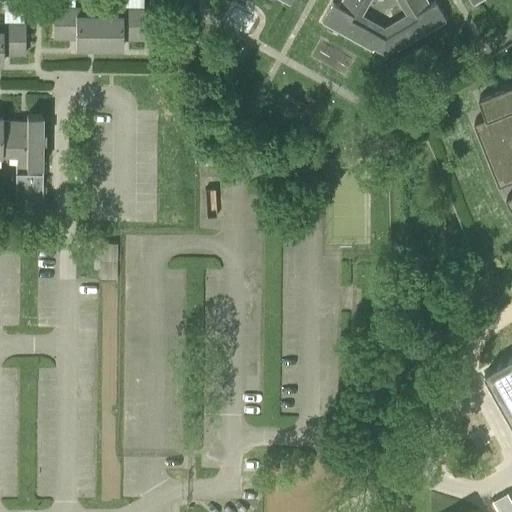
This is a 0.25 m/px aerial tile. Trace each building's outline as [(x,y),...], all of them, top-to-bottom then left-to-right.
[(282,0),(289,4),(291,0),(339,0),(337,4),(332,2),(321,22),(372,50),(373,47),(384,53),(395,47),(396,50),(446,20),(434,0),(430,3),(428,0),(470,0),(473,4),(479,0),(282,0)] [(112,13),(87,13),(87,6),(53,6),(53,37),(76,37),(75,46),(122,47),(122,38),(145,38),(145,7),(112,6),(112,13)] [(0,61),(3,62),(3,53),(25,53),(25,22),(0,21),(0,61)] [(196,80),(215,78),(213,54),(193,56),(196,80)] [(511,82),(480,95),(487,113),(475,118),(501,181),(511,176),(511,191),(507,194),(511,202),(511,82)] [(0,154),(2,154),(2,151),(17,151),(17,167),(42,167),(42,141),(44,141),(44,131),(42,131),(42,114),(27,114),(27,120),(2,120),(2,115),(0,114),(0,154)] [(16,211),(42,211),(42,172),(15,173),(16,211)] [(116,278),(116,242),(100,241),(100,278),(116,278)] [(511,511),(511,358),(486,372),(511,417),(511,511)]
